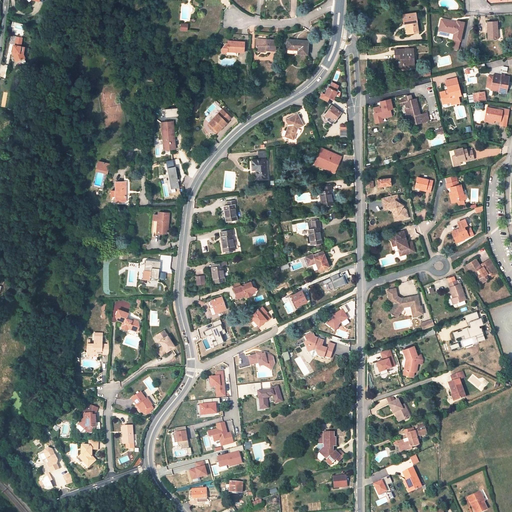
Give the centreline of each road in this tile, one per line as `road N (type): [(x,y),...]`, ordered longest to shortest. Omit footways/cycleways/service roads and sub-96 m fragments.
road 1 (primary): [(191,367),(177,301),(195,186),(224,143),(309,87),(337,45)]
road 2 (residential): [(359,290),(359,511)]
road 3 (residential): [(354,108),(359,286)]
road 4 (residential): [(229,352),(359,290)]
road 5 (residential): [(111,481),(40,501),(0,460)]
